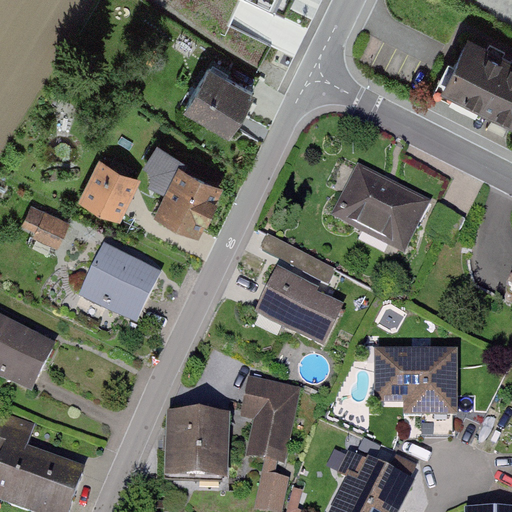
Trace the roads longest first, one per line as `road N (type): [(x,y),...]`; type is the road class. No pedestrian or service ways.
road 1 (residential): [(109,511),(312,76)]
road 2 (unclassified): [(312,76),(511,178)]
